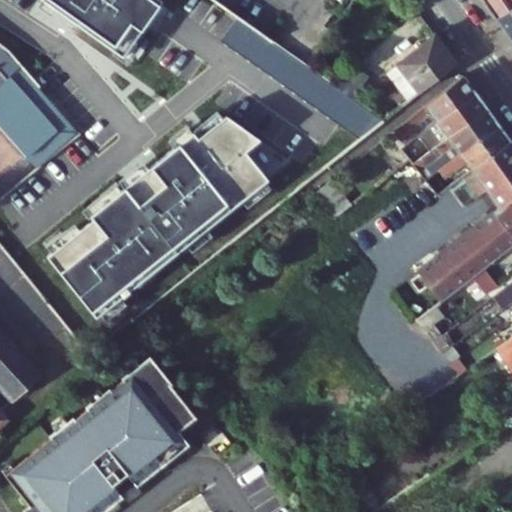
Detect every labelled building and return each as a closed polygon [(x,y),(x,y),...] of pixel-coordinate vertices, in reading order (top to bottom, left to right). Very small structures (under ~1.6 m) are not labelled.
[(152,0),(40,0),(38,3),(120,61),(160,5),(152,0)] [(511,0),(478,0),(491,17),(511,3),(511,0)] [(511,3),(491,17),(511,46),(511,3)] [(335,89),(236,20),(220,42),(359,139),(381,121),(350,99),(335,89)] [(451,65),(430,35),(383,73),(406,102),(451,65)] [(0,93),(22,74),(0,48),(0,93)] [(350,68),(335,89),(350,99),(364,78),(350,68)] [(36,90),(22,74),(0,93),(0,132),(35,175),(78,139),(36,90)] [(433,126),(473,95),(459,76),(390,133),(403,149),(413,141),(433,126)] [(445,143),(484,112),(473,95),(433,126),(413,141),(422,152),(441,137),(445,143)] [(457,159),(496,129),(484,112),(445,143),(426,157),(431,165),(450,150),(457,159)] [(92,224),(46,261),(95,322),(133,291),(128,286),(170,252),(175,258),(267,183),(244,154),(258,142),(224,119),(196,142),(192,136),(89,220),(92,224)] [(467,173),(506,143),(496,129),(457,159),(438,174),(444,182),(463,167),(467,173)] [(399,153),(405,162),(407,164),(422,152),(413,141),(403,149),(399,153)] [(495,211),(511,198),(511,150),(506,143),(467,173),(461,178),(476,197),(482,193),(495,211)] [(511,198),(495,211),(489,216),(511,244),(511,230),(511,229),(511,198)] [(511,245),(511,244),(489,216),(413,273),(437,304),(467,280),(490,263),(511,245)] [(128,286),(133,291),(175,258),(170,252),(128,286)] [(481,298),(503,280),(490,263),(467,280),(481,298)] [(511,301),(511,282),(507,286),(492,298),(501,310),(511,301)] [(0,397),(8,406),(39,377),(0,334),(0,397)] [(511,338),(497,349),(511,370),(511,338)] [(204,426),(159,367),(20,472),(29,484),(20,490),(36,511),(118,511),(129,504),(127,502),(141,491),(143,494),(156,483),(152,479),(179,458),(183,463),(196,453),(186,439),(204,426)] [(183,463),(179,458),(152,479),(156,483),(183,463)] [(20,472),(11,479),(20,490),(29,484),(20,472)]
